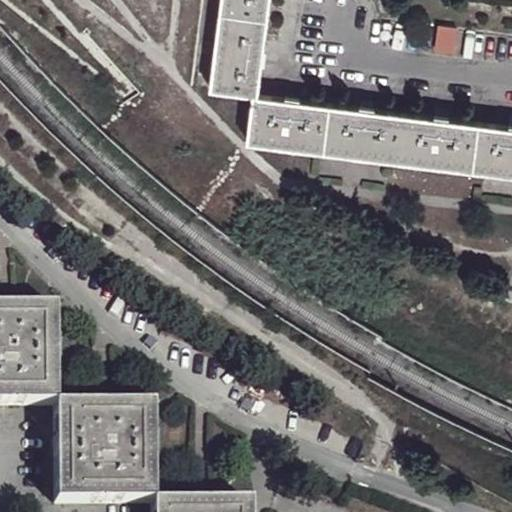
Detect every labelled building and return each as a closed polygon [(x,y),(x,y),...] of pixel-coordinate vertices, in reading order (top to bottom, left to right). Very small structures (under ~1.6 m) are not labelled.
[(223,0),(222,12),(270,17),(272,0),(223,0)] [(270,17),(222,12),(213,88),(256,94),(260,94),(264,62),(268,62),(270,49),(266,49),(270,17)] [(260,94),(256,94),(250,139),(323,149),(329,103),(303,100),(304,95),(291,94),(290,98),(260,94)] [(365,107),(329,103),(323,149),(402,159),(407,113),(378,109),(378,105),(366,103),(365,107)] [(439,116),(407,113),(402,159),(471,168),(477,121),(452,118),(453,115),(440,113),(439,116)] [(511,125),(477,121),(471,168),(511,173),(511,125)] [(0,306),(0,304),(0,403),(56,403),(56,304),(15,303),(15,311),(0,310),(0,306)] [(99,403),(56,403),(57,500),(154,499),(155,402),(115,402),(115,409),(99,409),(99,403)] [(196,500),(154,499),(154,511),(253,511),(253,500),(212,500),(212,506),(196,506),(196,500)]
